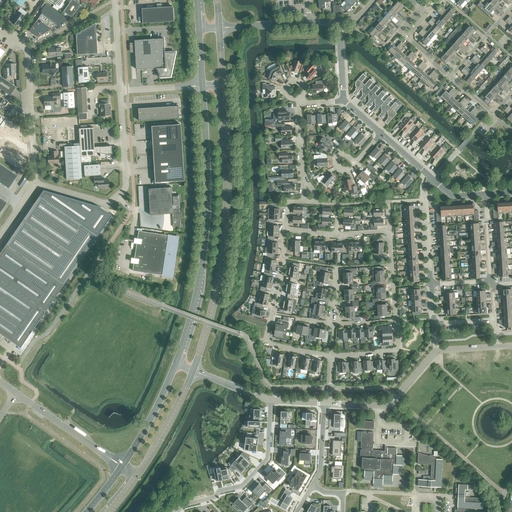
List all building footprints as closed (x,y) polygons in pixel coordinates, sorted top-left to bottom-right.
[(46,0),(59,9),(65,0),(46,0)] [(73,0),(71,0),(63,12),(72,18),(75,13),(78,15),(83,7),(81,5),(73,0)] [(330,0),(318,0),(319,0),(318,0),(319,9),(325,8),(325,2),(331,2),(330,0)] [(356,3),(354,1),(352,0),(343,0),(346,3),(342,7),(347,12),(353,5),(354,4),(355,5),(355,4),(356,3)] [(497,0),(492,0),(490,3),(501,13),(503,10),(498,6),(500,3),(497,0)] [(398,1),(393,7),(404,17),(407,14),(401,9),(404,6),(398,1)] [(501,13),(490,3),(485,9),(491,14),(493,11),(499,16),(501,13)] [(41,14),(29,31),(38,37),(69,20),(46,4),(42,10),(41,14)] [(142,8),(143,24),(173,22),(172,7),(142,8)] [(393,7),(388,12),(394,17),(397,14),(402,19),(404,17),(393,7)] [(442,7),(440,9),(450,18),(454,13),(449,7),(446,10),(442,7)] [(441,15),(439,18),(445,23),(450,18),(440,9),(437,12),(441,15)] [(11,21),(17,26),(24,16),(17,11),(11,21)] [(388,12),(384,18),(395,27),(397,25),(392,20),(394,17),(388,12)] [(432,17),(430,20),(440,29),(445,23),(439,18),(436,21),(432,17)] [(384,18),(379,23),(385,28),(387,25),(393,30),(395,27),(384,18)] [(432,26),(429,29),(435,34),(440,29),(430,20),(428,23),(432,26)] [(76,34),(77,55),(98,54),(96,23),(76,34)] [(379,23),(374,28),(385,38),(388,36),(382,31),(385,28),(379,23)] [(458,26),(455,29),(462,34),(465,31),(458,26)] [(469,26),(465,31),(476,41),(478,39),(473,34),(475,31),(469,26)] [(385,38),(374,28),(369,34),(375,39),(378,36),(383,41),(385,38)] [(423,28),(421,31),(431,40),(435,34),(429,29),(427,32),(423,28)] [(431,40),(421,31),(418,33),(422,37),(420,40),(426,45),(431,40)] [(462,34),(460,37),(466,42),(468,39),(474,44),(476,41),(465,31),(462,34)] [(460,37),(455,42),(466,52),(469,49),(463,45),(466,42),(460,37)] [(156,68),(158,68),(161,77),(170,76),(175,53),(165,53),(164,48),(164,38),(134,40),(136,69),(156,68)] [(388,51),(394,55),(404,44),(401,42),(396,47),(393,45),(388,51)] [(455,42),(450,48),(456,53),(459,50),(464,55),(466,52),(455,42)] [(48,48),(49,57),(61,56),(60,44),(53,45),(53,48),(48,48)] [(394,55),(399,60),(404,54),(401,52),(406,46),(404,44),(394,55)] [(485,44),(482,47),(493,57),(498,51),(493,46),(490,49),(485,44)] [(485,54),(483,57),(489,62),(493,57),(482,47),(480,49),(485,54)] [(450,48),(446,53),(457,63),(459,60),(454,55),(456,53),(450,48)] [(399,60),(404,65),(414,54),(412,51),(407,57),(404,54),(399,60)] [(457,63),(446,53),(441,58),(446,64),(449,61),(454,65),(457,63)] [(404,65),(410,70),(415,64),(412,61),(417,56),(414,54),(404,65)] [(475,55),(473,58),(484,68),(489,62),(483,57),(480,60),(475,55)] [(476,65),(473,68),(479,73),(484,68),(473,58),(470,60),(476,65)] [(295,60),(293,66),(288,64),(288,63),(285,65),(288,71),(291,70),(294,71),(296,71),(296,72),(298,73),(301,62),(299,61),(298,61),(295,60)] [(410,70),(415,75),(425,63),(423,61),(418,66),(415,64),(410,70)] [(42,65),(43,73),(49,73),(52,76),(57,70),(56,68),(55,65),(52,65),(50,63),(49,65),(42,65)] [(317,72),(314,69),(315,67),(311,63),(306,68),(309,70),(305,75),(310,80),(317,72)] [(415,75),(421,79),(426,74),(423,71),(428,66),(425,63),(415,75)] [(15,75),(14,64),(6,64),(6,68),(3,69),(3,78),(10,78),(10,75),(15,75)] [(62,67),(63,87),(73,86),(72,66),(62,67)] [(277,77),(278,75),(283,73),(279,66),(277,68),(276,67),(272,69),(270,71),(268,76),(269,76),(268,79),(275,81),(277,77)] [(465,66),(463,68),(474,78),(479,73),(473,68),(471,71),(465,66)] [(78,67),(79,83),(89,82),(88,67),(78,67)] [(474,78),(463,68),(461,71),(466,76),(464,79),(470,84),(474,78)] [(421,79),(426,84),(436,73),(433,71),(429,76),(426,74),(421,79)] [(97,73),(97,81),(107,81),(107,72),(97,73)] [(436,73),(426,84),(432,89),(437,83),(434,81),(439,75),(436,73)] [(355,96),(362,88),(365,85),(364,85),(361,82),(366,77),(363,74),(355,82),(356,83),(355,83),(355,84),(355,85),(355,86),(356,87),(357,88),(352,94),(355,96)] [(0,89),(9,95),(15,87),(0,76),(0,89)] [(504,76),(499,81),(509,90),(511,87),(507,84),(510,81),(504,76)] [(361,102),(368,94),(371,91),(371,90),(368,88),(373,82),(369,79),(364,85),(365,85),(362,88),(362,89),(362,90),(361,90),(361,91),(362,91),(362,92),(362,93),(363,93),(363,94),(359,99),(361,102)] [(317,81),(317,84),(316,85),(312,85),(313,93),(323,93),(323,89),(324,89),(324,88),(324,81),(317,81)] [(499,81),(494,86),(500,91),(503,89),(507,92),(509,90),(499,81)] [(266,95),(269,97),(276,97),(275,87),(269,87),(269,84),(266,84),(262,84),(263,90),(265,89),(266,95)] [(368,107),(375,100),(377,96),(374,94),(379,88),(378,87),(376,85),(371,90),(371,91),(368,94),(369,94),(368,95),(368,96),(368,97),(368,98),(369,99),(370,100),(365,105),(368,107)] [(494,86),(489,92),(499,101),(502,98),(498,94),(500,91),(494,86)] [(77,89),(79,113),(87,112),(85,88),(77,89)] [(440,97),(446,102),(456,90),(453,88),(448,93),(445,91),(440,97)] [(446,102),(451,106),(456,101),(454,98),(458,93),(456,90),(446,102)] [(374,113),(381,105),(384,102),(381,99),(386,94),(382,91),(377,96),(375,100),(375,101),(374,101),(374,102),(374,103),(375,103),(375,104),(376,105),(372,111),(374,113)] [(63,93),(64,108),(75,107),(74,92),(63,93)] [(499,101),(489,92),(485,97),(490,102),(493,100),(497,103),(499,101)] [(0,155),(24,172),(23,157),(16,157),(0,146),(0,126),(22,141),(21,131),(0,116),(0,95),(1,94),(0,93),(0,155)] [(51,105),(52,107),(57,102),(57,99),(60,99),(60,93),(53,93),(53,97),(44,98),(45,106),(51,105)] [(381,119),(387,111),(390,108),(387,105),(392,99),(389,96),(384,102),(381,105),(381,106),(381,107),(381,108),(381,109),(381,110),(382,110),(383,111),(378,116),(381,119)] [(451,106),(457,111),(467,100),(464,98),(459,103),(456,101),(451,106)] [(0,103),(0,109),(7,115),(14,106),(3,99),(0,103)] [(106,115),(107,116),(109,116),(110,114),(110,113),(109,112),(109,104),(108,104),(108,100),(101,100),(101,104),(102,115),(106,115)] [(457,111),(462,116),(467,110),(464,108),(469,102),(467,100),(457,111)] [(387,111),(388,111),(388,112),(387,112),(387,113),(387,114),(387,115),(388,115),(388,116),(389,117),(384,122),(387,124),(397,113),(394,111),(398,105),(395,102),(390,108),(387,111)] [(138,108),(139,121),(179,119),(178,106),(138,108)] [(462,116),(467,121),(477,109),(475,107),(470,113),(467,110),(462,116)] [(278,113),(278,120),(288,119),(288,113),(286,113),(286,109),(276,110),(277,114),(278,113)] [(477,109),(467,121),(473,126),(478,120),(475,117),(480,112),(477,109)] [(322,123),(325,123),(325,115),(323,115),(323,113),(317,114),(318,124),(322,124),(322,123)] [(335,114),(333,114),(333,113),(327,113),(328,123),(333,123),(333,125),(336,125),(337,122),(336,122),(335,114)] [(312,124),(315,123),(315,115),(313,115),(312,114),(307,115),(307,125),(312,124)] [(398,127),(401,129),(410,120),(404,115),(392,129),(394,131),(398,129),(397,128),(398,127)] [(351,126),(349,124),(350,124),(346,120),(339,127),(342,130),(343,130),(345,132),(350,126),(351,126)] [(401,137),(403,138),(415,125),(410,120),(401,129),(404,132),(404,133),(403,133),(401,137)] [(152,126),(155,182),(181,181),(183,181),(179,124),(177,124),(152,126)] [(281,127),(281,134),(291,134),(291,126),(285,127),(285,124),(277,124),(277,127),(281,127)] [(409,136),(412,139),(420,129),(415,125),(403,138),(405,140),(408,138),(408,137),(409,136)] [(357,131),(358,130),(353,127),(346,134),(350,137),(353,139),(358,133),(357,131)] [(95,156),(95,152),(94,147),(93,128),(79,129),(81,157),(95,156)] [(411,146),(413,148),(425,134),(420,129),(412,139),(415,141),(414,142),(413,142),(411,146)] [(358,143),(361,146),(366,140),(365,138),(365,137),(361,134),(354,141),(358,144),(358,143)] [(419,145),(422,148),(431,138),(425,134),(413,148),(415,149),(419,147),(418,146),(419,145)] [(328,143),(330,141),(330,140),(322,137),(320,143),(322,144),(320,148),(329,153),(333,146),(329,144),(329,143),(328,143)] [(281,142),(281,149),(292,148),(292,140),(282,141),(282,138),(275,139),(275,142),(281,142)] [(422,155),(424,157),(436,143),(431,138),(422,148),(425,151),(424,152),(423,151),(422,155)] [(430,154),(433,157),(441,148),(436,143),(424,157),(426,159),(429,156),(429,155),(430,154)] [(65,147),(67,179),(82,178),(80,146),(65,147)] [(94,147),(95,152),(106,154),(106,155),(107,156),(107,157),(108,158),(109,158),(110,158),(111,157),(112,156),(112,155),(112,154),(112,146),(106,146),(100,147),(94,147)] [(381,153),(380,152),(381,151),(376,147),(370,155),(373,158),(374,157),(376,159),(378,157),(381,153)] [(441,148),(433,157),(436,160),(435,161),(434,160),(432,164),(434,166),(446,152),(441,148)] [(48,157),(48,164),(59,163),(58,156),(57,156),(57,151),(51,151),(51,156),(48,157)] [(282,158),(282,163),(292,163),(292,155),(285,156),(285,153),(279,153),(279,158),(282,158)] [(388,159),(389,158),(384,154),(380,158),(378,161),(377,162),(381,165),(381,164),(384,166),(386,164),(389,160),(388,159)] [(317,159),(317,167),(327,166),(327,158),(321,159),(320,155),(313,155),(314,159),(317,159)] [(395,166),(396,165),(392,161),(388,165),(386,168),(385,169),(388,172),(389,171),(392,173),(394,170),(397,167),(395,166)] [(0,183),(8,188),(17,176),(0,164),(0,183)] [(84,166),(85,176),(100,175),(99,165),(84,166)] [(291,170),(289,170),(289,166),(280,167),(280,170),(281,170),(282,177),(292,177),(291,170)] [(403,172),(404,172),(400,168),(396,172),(394,174),(393,176),(396,178),(397,178),(399,180),(400,180),(402,177),(405,174),(403,172)] [(357,177),(364,184),(370,178),(373,181),(376,178),(371,173),(368,176),(362,171),(357,177)] [(331,173),(330,172),(325,177),(323,175),(317,178),(319,183),(322,181),(327,186),(335,177),(332,174),(331,173)] [(405,185),(407,187),(413,181),(411,179),(412,178),(408,175),(404,179),(402,181),(401,182),(404,185),(405,185)] [(109,180),(102,181),(102,177),(94,178),(95,184),(98,184),(98,189),(109,188),(109,186),(110,185),(110,183),(109,182),(109,180)] [(356,186),(352,186),(351,179),(343,181),(345,190),(350,189),(351,193),(352,195),(357,194),(357,192),(356,186)] [(294,184),(288,184),(288,181),(277,182),(277,186),(284,185),(284,192),(295,191),(295,187),(295,186),(294,186),(294,184)] [(148,189),(150,210),(150,215),(172,213),(173,226),(181,226),(179,195),(172,196),(171,187),(148,189)] [(0,253),(0,333),(21,348),(46,310),(64,285),(98,236),(112,215),(99,207),(44,190),(40,196),(6,246),(0,253)] [(268,210),(268,212),(268,213),(270,214),(279,214),(279,208),(275,208),(276,205),(276,203),(269,202),(269,205),(269,208),(268,209),(268,210)] [(511,212),(511,202),(496,204),(496,209),(493,209),(493,218),(498,218),(498,213),(511,212)] [(474,205),(457,206),(457,216),(474,215),(474,220),(478,219),(478,210),(475,211),(474,205)] [(302,214),(302,217),(309,217),(309,214),(305,214),(305,211),(305,207),(293,206),(293,213),(302,214)] [(457,216),(457,206),(439,207),(439,213),(436,213),(436,222),(441,222),(441,217),(457,216)] [(319,218),(322,218),(328,218),(328,215),(331,215),(332,208),(323,208),(322,215),(319,214),(319,218)] [(267,220),(267,222),(268,222),(275,222),(275,219),(279,220),(279,214),(270,214),(268,213),(268,214),(268,215),(267,217),(268,218),(269,219),(268,220),(267,220)] [(328,218),(322,218),(322,224),(318,224),(318,228),(325,228),(325,225),(331,225),(331,218),(328,218)] [(370,224),(371,230),(377,230),(377,226),(383,225),(383,219),(374,219),(374,223),(370,224)] [(269,225),(269,231),(278,231),(278,225),(274,225),(275,222),(268,222),(268,225),(269,225)] [(137,239),(136,243),(137,243),(134,259),(133,263),(134,263),(132,271),(162,275),(162,276),(171,277),(177,236),(168,235),(139,231),(137,239)] [(268,236),(268,239),(274,239),(274,236),(278,237),(278,231),(269,231),(269,236),(268,236)] [(374,241),(374,248),(383,248),(383,243),(379,243),(379,238),(373,238),(373,241),(374,241)] [(268,242),(268,247),(277,248),(277,242),(274,242),(274,239),(268,239),(267,242),(268,242)] [(267,253),(267,256),(273,257),(273,253),(277,254),(277,248),(268,247),(265,247),(265,253),(267,253)] [(383,248),(374,248),(374,257),(372,257),(372,259),(378,260),(378,254),(383,254),(383,248)] [(267,259),(266,264),(275,266),(276,260),(272,260),(273,257),(267,256),(266,259),(267,259)] [(290,265),(289,271),(298,272),(299,264),(293,263),(292,266),(290,265)] [(264,269),(264,273),(270,274),(271,271),(274,271),(275,266),(266,264),(266,270),(264,269)] [(320,271),(319,276),(329,278),(330,273),(326,272),(327,268),(315,266),(314,270),(320,271)] [(375,271),(375,276),(384,276),(384,270),(381,270),(381,267),(374,267),(374,271),(375,271)] [(343,273),(343,278),(352,278),(352,275),(354,275),(356,272),(356,268),(350,269),(350,272),(343,273)] [(291,277),(290,280),(297,281),(298,272),(289,271),(288,276),(291,277)] [(264,276),(263,281),(272,283),(273,278),(269,277),(270,274),(264,273),(263,276),(264,276)] [(314,281),(314,284),(320,285),(321,282),(328,283),(329,278),(319,276),(318,282),(314,281)] [(370,285),(371,285),(377,285),(377,282),(385,281),(384,276),(375,276),(376,282),(370,282),(370,285)] [(351,283),(351,286),(357,286),(357,283),(353,283),(352,278),(343,278),(344,284),(351,283)] [(287,282),(286,288),(295,289),(297,281),(290,280),(290,283),(287,282)] [(261,286),(260,289),(266,291),(267,288),(271,289),(272,283),(263,281),(262,286),(261,286)] [(317,288),(316,293),(326,294),(327,289),(320,288),(320,285),(314,284),(313,287),(317,288)] [(376,288),(376,293),(385,293),(385,287),(378,288),(377,285),(371,285),(372,288),(376,288)] [(344,290),(344,295),(353,295),(353,289),(359,289),(359,286),(357,286),(351,286),(351,289),(344,290)] [(288,294),(287,296),(294,297),(295,289),(286,288),(285,293),(288,294)] [(260,293),(259,298),(268,300),(269,294),(266,293),(266,291),(260,289),(259,292),(260,293)] [(312,297),(311,300),(317,301),(318,298),(325,300),(326,294),(316,293),(316,298),(312,297)] [(372,299),(372,302),(379,302),(378,299),(386,298),(385,293),(376,293),(377,299),(372,299)] [(352,300),(352,303),(358,303),(359,303),(359,300),(354,300),(353,295),(344,295),(345,301),(352,300)] [(284,299),(283,304),(295,306),(296,301),(293,300),(294,297),(287,296),(287,299),(284,299)] [(257,303),(256,306),(262,307),(263,304),(267,305),(268,300),(259,298),(258,303),(257,303)] [(315,304),(314,309),(324,311),(324,305),(317,304),(317,301),(311,300),(311,303),(315,304)] [(377,305),(378,310),(386,310),(386,304),(379,305),(379,302),(372,302),(373,305),(377,305)] [(345,307),(345,312),(354,312),(354,306),(358,306),(358,303),(352,303),(353,306),(345,307)] [(295,306),(283,304),(282,310),(285,310),(285,313),(291,314),(292,311),(294,312),(295,306)] [(421,305),(412,306),(412,312),(413,315),(421,314),(421,311),(421,305)] [(262,307),(256,306),(256,309),(257,309),(255,315),(264,316),(266,311),(262,310),(262,307)] [(324,311),(314,309),(313,314),(310,314),(309,318),(318,320),(319,315),(323,316),(324,311)] [(386,310),(378,310),(378,316),(373,316),(374,319),(380,319),(379,316),(387,315),(386,310)] [(120,312),(72,383),(82,390),(99,395),(100,395),(101,395),(102,395),(103,394),(104,394),(105,393),(143,335),(132,328),(136,322),(120,312)] [(354,312),(345,312),(346,318),(353,317),(353,320),(360,320),(360,317),(355,317),(354,312)] [(276,324),(275,330),(286,332),(286,328),(288,328),(288,326),(289,323),(282,322),(282,325),(279,325),(276,324)] [(299,334),(302,334),(303,326),(297,325),(296,331),(293,331),(292,337),(297,338),(299,334)] [(305,339),(310,340),(311,333),(308,333),(309,327),(303,326),(302,334),(305,335),(305,339)] [(382,331),(382,336),(391,336),(391,333),(392,333),(391,327),(379,327),(379,331),(382,331)] [(316,337),(319,337),(320,329),(314,328),(313,334),(311,333),(310,340),(314,340),(316,337)] [(320,329),(319,337),(322,338),(322,342),(327,343),(328,336),(325,336),(326,331),(326,330),(320,329)] [(356,338),(359,337),(361,339),(361,343),(365,343),(364,337),(364,332),(360,332),(360,329),(355,330),(355,332),(356,332),(356,338)] [(364,329),(364,332),(364,337),(367,337),(369,338),(369,341),(373,340),(373,331),(369,331),(369,329),(364,329)] [(286,332),(275,330),(274,336),(280,337),(279,339),(286,341),(286,336),(285,335),(286,332)] [(348,342),(348,338),(347,338),(347,333),(344,333),(344,330),(339,331),(339,334),(339,339),(342,338),(344,340),(344,342),(348,342)] [(356,342),(356,338),(356,332),(355,332),(352,332),(352,330),(347,330),(347,333),(347,338),(348,338),(350,338),(352,339),(352,342),(356,342)] [(391,336),(382,336),(383,340),(380,340),(380,346),(392,345),(392,339),(391,339),(391,336)] [(281,365),(283,355),(280,354),(279,355),(276,355),(275,360),(272,359),(271,365),(274,366),(275,364),(281,365)] [(294,368),(296,357),(293,356),(292,357),(289,357),(288,362),(285,361),(284,367),(287,368),(287,367),(294,368)] [(306,358),(306,360),(302,359),(301,364),(298,364),(297,369),(301,370),(301,369),(307,370),(309,359),(306,358)] [(388,359),(389,369),(399,369),(398,365),(395,365),(395,359),(392,359),(391,358),(390,358),(389,359),(388,359)] [(377,360),(376,360),(376,370),(382,369),(383,372),(386,372),(386,369),(386,365),(383,365),(382,361),(382,360),(379,360),(379,359),(378,359),(377,359),(377,360)] [(311,373),(315,374),(315,371),(320,372),(322,361),(318,360),(318,362),(314,361),(314,366),(310,366),(309,373),(311,373)] [(362,371),(361,363),(358,363),(358,361),(355,361),(354,361),(354,360),(353,360),(352,361),(352,362),(351,362),(352,372),(353,373),(353,374),(357,373),(358,373),(358,372),(358,371),(362,371)] [(374,370),(374,366),(370,366),(370,360),(367,361),(367,360),(366,360),(365,360),(365,361),(363,361),(364,370),(374,370)] [(340,362),(339,362),(339,365),(339,372),(349,372),(349,363),(346,363),(346,362),(342,362),(342,361),(341,361),(340,362)] [(362,429),(374,429),(374,422),(362,421),(362,429)] [(280,431),(279,445),(286,445),(286,438),(290,438),(291,429),(284,428),(284,431),(281,431),(280,431)] [(309,432),(302,432),(302,435),(301,442),(305,442),(305,444),(306,444),(306,443),(309,444),(309,443),(311,443),(312,436),(309,436),(309,432)] [(361,450),(360,455),(364,456),(364,458),(362,457),(362,469),(364,469),(364,476),(373,477),(373,484),(382,484),(382,485),(383,485),(383,481),(392,481),(393,474),(398,475),(399,465),(402,465),(401,465),(402,456),(396,455),(397,448),(392,448),(387,448),(387,452),(385,452),(385,451),(371,450),(371,448),(373,448),(373,432),(368,432),(368,433),(367,433),(367,432),(362,432),(361,448),(362,448),(362,450),(361,450)] [(246,437),(245,443),(257,445),(258,438),(251,437),(252,434),(246,433),(246,437)] [(333,440),(332,455),(340,456),(341,441),(333,440)] [(245,443),(244,450),(256,451),(257,445),(245,443)] [(300,453),(299,460),(304,460),(304,464),(310,465),(311,454),(306,453),(307,450),(301,450),(301,453),(300,453)] [(234,457),(236,459),(245,468),(250,463),(245,458),(248,455),(242,452),(236,459),(234,457)] [(418,479),(418,486),(421,486),(421,489),(428,489),(428,487),(438,487),(439,483),(441,483),(442,459),(436,459),(436,458),(432,457),(432,455),(429,455),(429,456),(418,453),(418,464),(431,465),(431,480),(418,479)] [(229,462),(228,463),(233,471),(236,468),(241,473),(245,468),(236,459),(232,464),(230,462),(229,462)] [(331,472),(333,473),(332,479),(340,479),(341,472),(342,473),(342,466),(334,465),(334,466),(334,467),(331,466),(331,472)] [(213,469),(210,469),(211,474),(214,474),(216,481),(219,480),(219,481),(222,480),(220,467),(213,469)] [(220,467),(222,480),(223,480),(222,480),(229,479),(226,467),(220,468),(220,467)] [(274,468),(266,477),(273,483),(276,480),(278,482),(283,476),(274,468)] [(291,482),(289,486),(296,490),(298,486),(299,486),(302,482),(301,482),(305,475),(298,470),(293,477),(291,476),(289,480),(291,482)] [(259,484),(252,491),(259,498),(265,490),(268,492),(271,489),(265,484),(262,487),(259,484)] [(460,505),(460,507),(465,508),(482,509),(481,511),(488,511),(484,502),(483,502),(483,498),(465,497),(465,489),(467,490),(468,485),(458,484),(458,488),(456,488),(455,495),(458,495),(457,505),(460,505)] [(283,500),(279,507),(285,510),(292,498),(289,496),(291,493),(285,489),(280,499),(283,500)] [(238,498),(233,503),(242,511),(243,511),(248,508),(253,502),(247,497),(243,502),(238,498)]
